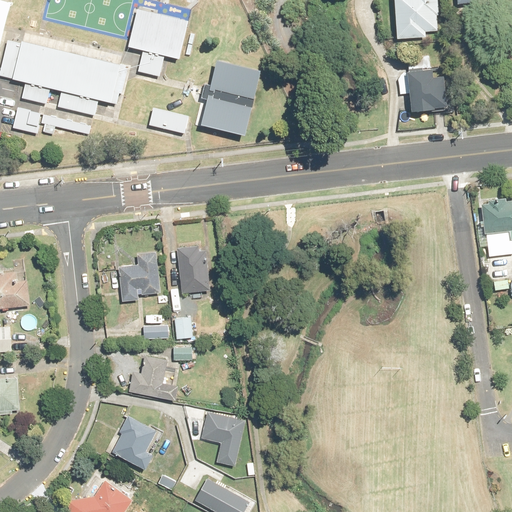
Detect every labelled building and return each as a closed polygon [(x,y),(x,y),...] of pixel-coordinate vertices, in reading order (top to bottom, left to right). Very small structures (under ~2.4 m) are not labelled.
[(2,0),(1,5),(31,12),(34,0),(2,0)] [(399,0),(401,41),(429,40),(429,33),(444,33),(442,0),(399,0)] [(193,21),(139,8),(130,46),(184,59),(193,21)] [(121,68),(3,37),(0,47),(0,74),(112,103),(121,68)] [(431,56),(410,58),(412,73),(401,74),(403,95),(417,94),(419,115),(454,112),(451,78),(438,79),(438,70),(432,71),(431,56)] [(267,72),(222,61),(215,89),(260,100),(267,72)] [(258,106),(213,95),(206,124),(251,135),(258,106)] [(192,115),(157,106),(152,124),(187,133),(192,115)] [(484,198),(484,201),(476,202),(479,234),(483,234),(485,257),(511,254),(511,242),(511,238),(511,198),(502,200),(502,197),(484,198)] [(210,245),(181,248),(185,295),(215,292),(210,245)] [(142,263),(122,265),(124,301),(142,300),(142,296),(165,295),(162,253),(141,254),(142,263)] [(15,284),(14,271),(0,272),(0,310),(34,308),(32,283),(15,284)] [(508,277),(491,280),(492,291),(509,289),(508,277)] [(194,319),(178,319),(179,340),(195,339),(194,319)] [(172,326),(147,325),(147,340),(171,341),(172,326)] [(14,329),(0,329),(0,352),(15,351),(14,329)] [(195,347),(174,346),(173,361),(195,361),(195,347)] [(171,360),(147,356),(143,375),(133,373),(130,392),(178,401),(180,386),(167,383),(171,360)] [(0,412),(21,411),(20,378),(0,378),(0,412)] [(163,428),(131,414),(114,455),(151,471),(159,454),(153,452),(163,428)] [(100,495),(72,502),(73,511),(155,511),(160,503),(111,475),(100,495)]
